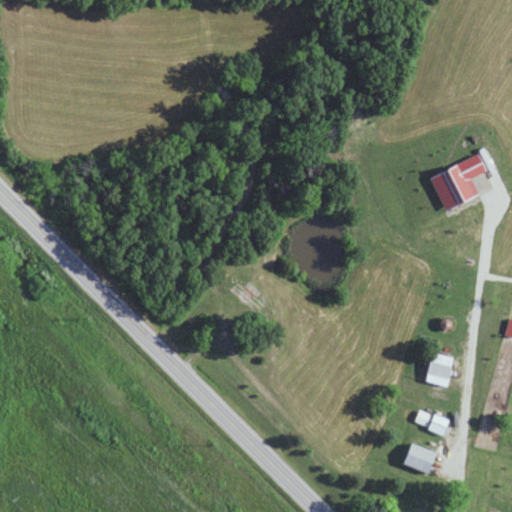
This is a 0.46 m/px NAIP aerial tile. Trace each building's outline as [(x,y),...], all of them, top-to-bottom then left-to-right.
[(231,288),(261,311),(266,304),(235,282),(231,288)] [(454,329),(489,333),(491,316),(456,312),(454,329)] [(425,382),(447,387),(453,357),(431,353),(425,382)] [(448,420),(434,414),(428,428),(442,434),(448,420)] [(402,463),(427,474),(436,453),(412,443),(402,463)]
